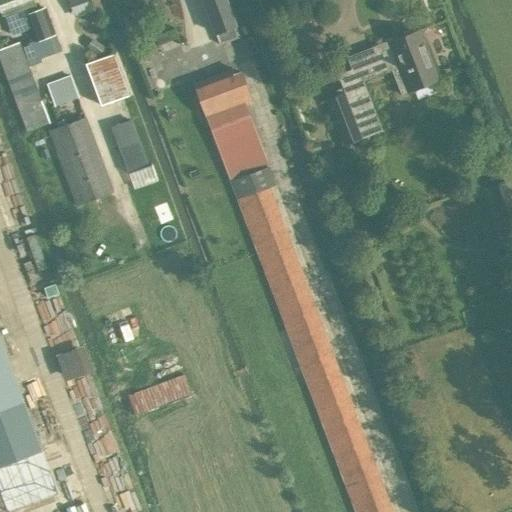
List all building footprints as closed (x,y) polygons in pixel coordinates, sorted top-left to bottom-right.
[(36,57),(58,48),(43,9),(36,11),(32,0),(0,0),(0,7),(10,35),(31,27),(36,42),(31,44),(36,57)] [(72,19),(95,10),(91,0),(66,0),(65,0),(72,19)] [(202,0),(219,45),(239,37),(224,0),(202,0)] [(173,30),(154,37),(157,46),(176,39),(173,30)] [(417,32),(367,51),(349,57),(354,70),(340,75),(347,93),(326,101),(343,146),(378,133),(359,82),(393,69),(402,94),(440,80),(426,44),(423,46),(417,32)] [(92,37),(87,45),(99,53),(104,44),(92,37)] [(0,63),(26,132),(50,123),(19,42),(0,49),(0,63)] [(128,94),(113,53),(86,63),(101,104),(128,94)] [(198,98),(228,177),(277,305),(302,367),(357,511),(393,511),(270,186),(275,184),(245,102),(250,100),(240,73),(234,75),(232,70),(193,85),(198,98)] [(76,93),(70,75),(47,84),(53,102),(76,93)] [(77,205),(113,191),(85,119),(50,132),(77,205)] [(148,166),(131,119),(111,126),(128,173),(148,166)] [(318,143),(306,146),(309,154),(320,150),(318,143)] [(511,206),(503,181),(487,186),(499,219),(511,214),(511,206)] [(511,269),(506,253),(497,257),(503,273),(511,269)] [(378,305),(368,309),(377,334),(387,330),(378,305)] [(390,334),(379,337),(383,351),(394,348),(390,334)] [(0,465),(42,450),(25,406),(0,340),(0,465)] [(191,393),(184,374),(128,395),(135,414),(191,393)]
